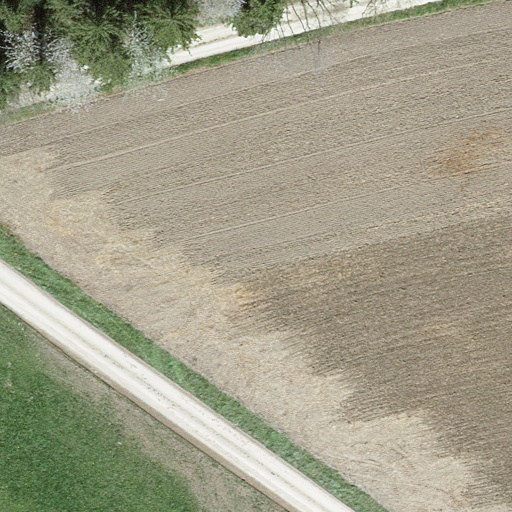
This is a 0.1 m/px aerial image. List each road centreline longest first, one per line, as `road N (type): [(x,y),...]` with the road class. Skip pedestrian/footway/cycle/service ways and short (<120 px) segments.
road 1 (track): [(328,511),(0,278)]
road 2 (track): [(0,95),(373,0)]
